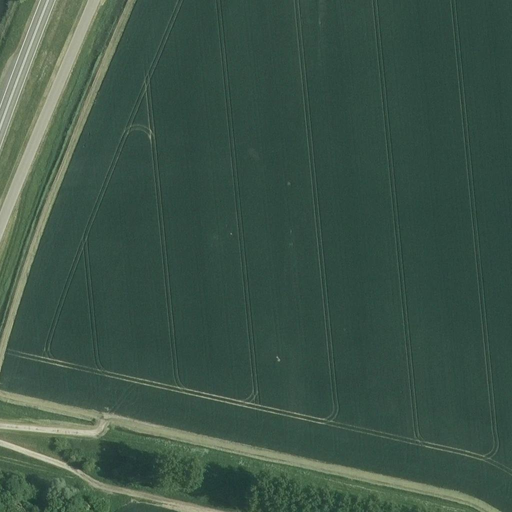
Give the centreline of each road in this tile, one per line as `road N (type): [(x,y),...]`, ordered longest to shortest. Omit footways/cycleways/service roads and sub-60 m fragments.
road 1 (unclassified): [(0,231),(93,0)]
road 2 (trunk): [(0,130),(50,0)]
